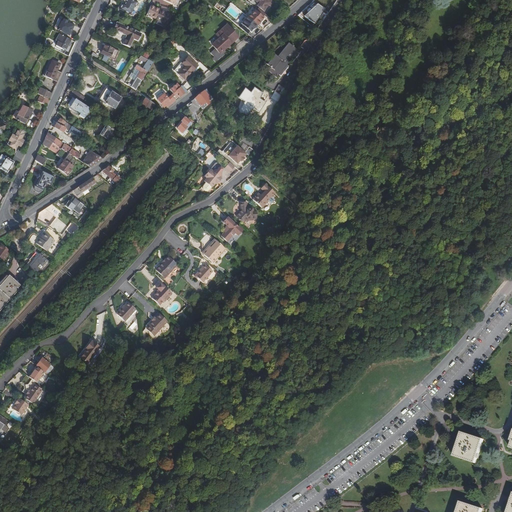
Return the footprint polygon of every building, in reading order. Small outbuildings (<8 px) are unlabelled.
[(126,3),(125,5),(124,7),(121,6),(120,10),(132,16),(138,2),(132,0),(124,0),(124,1),(125,2),(126,3)] [(248,0),(250,1),(251,0),(253,0),(259,4),(257,6),(264,11),(269,5),(271,6),(273,3),(269,0),(248,0)] [(313,0),(304,16),(316,24),(330,0),(313,0)] [(171,15),(165,12),(165,13),(160,11),(158,11),(159,9),(151,6),(147,15),(156,20),(166,24),(171,15)] [(263,17),(265,14),(256,6),(253,9),(252,7),(248,12),(245,15),(257,25),(261,21),(264,18),(263,17)] [(229,10),(224,14),(228,18),(233,15),(229,10)] [(57,30),(68,35),(73,26),(62,20),(57,30)] [(116,23),(114,30),(126,36),(123,44),(130,48),(134,39),(138,41),(141,34),(116,23)] [(216,41),(225,49),(238,37),(236,34),(236,31),(232,31),(227,24),(221,30),(224,34),(219,38),(216,41)] [(70,41),(59,35),(56,41),(58,42),(56,46),(65,51),(70,41)] [(225,49),(216,41),(212,45),(215,49),(210,53),(214,56),(212,58),(215,62),(226,52),(224,50),(225,49)] [(279,75),(287,65),(298,52),(288,44),(277,57),(269,67),(266,70),(276,78),(279,75)] [(104,46),(101,54),(114,60),(118,52),(104,46)] [(93,52),(89,58),(95,62),(99,56),(93,52)] [(266,65),(269,67),(277,57),(274,55),(266,65)] [(141,57),(140,56),(139,60),(140,60),(146,63),(143,68),(137,64),(134,68),(136,69),(140,72),(137,76),(133,74),(132,73),(131,74),(132,74),(137,78),(135,80),(132,86),(128,84),(128,85),(136,90),(142,81),(145,76),(147,72),(153,62),(141,57)] [(198,66),(189,57),(182,63),(181,63),(174,70),(184,80),(191,72),(192,73),(198,66)] [(46,72),(44,77),(57,82),(61,73),(56,71),(58,65),(52,62),(48,73),(46,72)] [(287,65),(279,75),(281,76),(288,66),(287,65)] [(186,82),(182,87),(188,92),(192,88),(186,82)] [(188,92),(182,87),(181,85),(179,87),(176,84),(170,90),(173,94),(175,96),(176,98),(178,96),(179,97),(184,94),(185,94),(188,92)] [(37,94),(40,96),(49,100),(51,94),(40,88),(37,94)] [(265,103),(259,99),(263,94),(254,88),(251,93),(244,89),(238,99),(245,102),(240,109),(240,110),(240,111),(240,112),(241,113),(248,115),(251,109),(253,110),(254,108),(259,112),(265,103)] [(105,89),(98,100),(105,104),(105,103),(114,109),(120,98),(105,89)] [(137,94),(131,90),(129,93),(136,98),(138,94),(137,94)] [(203,91),(194,99),(200,106),(204,103),(207,106),(210,103),(207,101),(209,99),(203,91)] [(167,107),(176,100),(172,98),(171,96),(168,99),(164,94),(157,99),(164,107),(166,106),(167,107)] [(49,100),(40,96),(37,101),(46,106),(49,100)] [(159,108),(145,99),(141,106),(152,112),(154,110),(157,112),(159,108)] [(75,100),(71,107),(70,108),(80,114),(78,116),(84,119),(90,109),(75,100)] [(18,113),(15,119),(24,124),(28,116),(29,117),(32,111),(22,106),(19,112),(19,113),(18,113)] [(186,126),(189,122),(184,117),(180,122),(181,123),(176,129),(182,133),(187,127),(186,126)] [(0,128),(4,130),(8,121),(4,119),(2,123),(0,125),(0,128)] [(59,119),(56,123),(62,127),(62,126),(65,122),(59,119)] [(54,127),(62,133),(65,128),(62,126),(62,127),(56,123),(54,127)] [(106,126),(100,135),(111,142),(117,133),(106,126)] [(81,138),(83,134),(72,127),(69,131),(81,138)] [(17,132),(17,133),(15,137),(12,135),(9,141),(12,142),(10,147),(15,150),(17,145),(20,147),(23,141),(20,140),(23,135),(22,134),(23,132),(22,132),(20,130),(19,131),(18,132),(17,132)] [(80,155),(47,134),(45,139),(74,157),(77,159),(80,155)] [(69,164),(74,157),(45,139),(42,145),(48,148),(49,148),(57,154),(57,155),(64,160),(58,168),(67,174),(73,167),(69,164)] [(238,164),(247,154),(238,146),(229,156),(238,164)] [(249,148),(245,153),(251,158),(255,151),(249,148)] [(18,151),(15,156),(21,160),(24,154),(18,151)] [(83,163),(90,167),(102,158),(94,153),(93,155),(89,153),(83,163)] [(0,155),(0,168),(6,173),(13,163),(6,158),(5,158),(0,155)] [(19,165),(21,160),(15,156),(14,156),(11,161),(19,165)] [(45,161),(37,156),(35,161),(37,162),(42,165),(45,161)] [(231,174),(236,168),(230,163),(225,169),(231,174)] [(120,177),(108,167),(102,172),(115,183),(120,177)] [(53,176),(41,170),(39,174),(37,179),(34,186),(34,187),(34,188),(35,191),(38,193),(41,191),(42,190),(46,182),(50,184),(53,176)] [(214,189),(218,184),(220,182),(221,183),(224,180),(212,170),(207,177),(209,179),(211,180),(208,183),(214,189)] [(92,178),(73,191),(77,196),(81,194),(81,193),(88,188),(95,183),(92,178)] [(214,189),(208,183),(205,188),(205,190),(208,192),(210,192),(214,189)] [(275,193),(266,186),(262,190),(264,192),(261,196),(259,194),(253,201),(262,209),(268,202),(267,201),(275,193)] [(66,207),(72,198),(62,205),(65,207),(66,207)] [(85,206),(72,198),(66,207),(72,212),(73,210),(76,212),(75,214),(78,216),(85,206)] [(62,205),(57,201),(52,205),(61,212),(65,207),(62,205)] [(49,203),(37,219),(50,228),(52,226),(59,231),(65,224),(57,218),(62,213),(49,203)] [(247,210),(247,207),(247,205),(241,205),(242,213),(236,219),(239,222),(240,224),(241,223),(243,226),(247,221),(251,221),(251,222),(256,222),(256,214),(255,213),(255,212),(254,212),(254,211),(253,210),(252,210),(247,210)] [(48,228),(37,220),(35,223),(34,224),(34,225),(35,225),(35,226),(35,227),(36,228),(44,234),(40,239),(39,238),(35,243),(47,252),(54,241),(57,243),(60,238),(47,229),(48,228)] [(228,229),(227,229),(227,233),(226,235),(222,238),(228,244),(233,239),(239,239),(243,234),(228,220),(224,225),(228,229)] [(70,233),(73,235),(79,228),(76,225),(70,233)] [(202,242),(208,248),(215,241),(209,235),(202,242)] [(215,241),(208,248),(208,252),(205,256),(214,265),(226,251),(215,241)] [(2,248),(0,246),(0,247),(0,258),(3,260),(8,253),(2,249),(2,248)] [(40,255),(30,266),(36,272),(40,268),(42,269),(47,263),(46,262),(46,261),(40,255)] [(167,258),(164,261),(162,264),(161,264),(154,271),(163,279),(166,275),(167,276),(176,266),(167,258)] [(203,270),(196,277),(203,284),(213,273),(205,266),(202,269),(203,270)] [(8,276),(0,284),(0,307),(20,286),(8,276)] [(159,285),(156,282),(152,287),(154,289),(155,289),(153,292),(148,297),(155,304),(159,300),(160,301),(168,292),(159,285)] [(117,315),(114,317),(122,324),(134,311),(126,304),(121,310),(120,310),(116,314),(117,315)] [(148,328),(144,331),(152,338),(166,324),(157,315),(147,327),(148,328)] [(99,348),(91,342),(85,349),(86,350),(80,358),(88,365),(92,359),(91,358),(99,348)] [(52,360),(43,355),(40,360),(50,365),(52,360)] [(33,368),(41,375),(47,367),(39,361),(33,368)] [(48,366),(47,367),(41,375),(44,376),(51,368),(48,366)] [(33,386),(40,374),(32,369),(25,381),(28,383),(33,386)] [(25,381),(21,378),(16,385),(21,389),(23,390),(28,383),(25,381)] [(24,397),(21,401),(30,406),(40,393),(33,387),(26,396),(24,394),(23,396),(24,397)] [(14,405),(10,412),(19,417),(26,407),(16,401),(16,402),(15,401),(12,405),(14,405)] [(0,418),(0,431),(4,426),(6,428),(9,423),(0,418)] [(460,438),(454,456),(475,464),(483,439),(462,432),(460,438)] [(461,502),(457,511),(481,511),(482,509),(461,502)]
